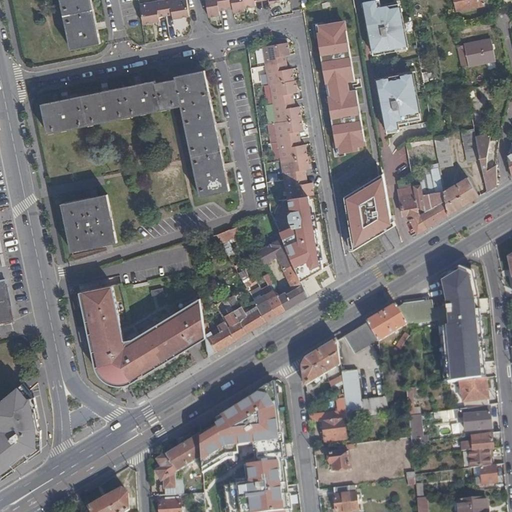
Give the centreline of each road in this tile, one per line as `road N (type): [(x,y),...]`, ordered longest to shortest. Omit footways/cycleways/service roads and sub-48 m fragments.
road 1 (residential): [(40,278),(245,215),(249,201),(216,40)]
road 2 (residential): [(216,40),(290,26),(301,35),(345,292)]
road 3 (primary): [(345,292),(116,428)]
road 4 (primary): [(292,351),(481,238)]
road 5 (tertiary): [(40,278),(2,86)]
road 6 (primary): [(511,191),(345,292)]
road 7 (primary): [(140,442),(292,351)]
road 8 (residential): [(507,406),(494,281),(481,238)]
road 9 (residential): [(311,511),(292,351)]
road 10 (residential): [(123,60),(2,86)]
